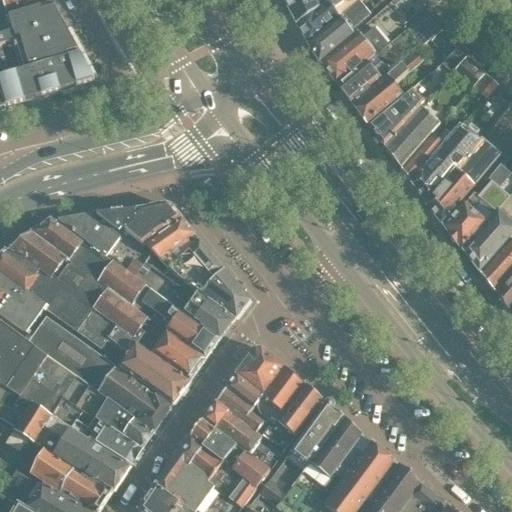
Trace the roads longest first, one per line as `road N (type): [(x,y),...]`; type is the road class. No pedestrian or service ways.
road 1 (residential): [(293,56),(425,224),(437,260),(511,337)]
road 2 (residential): [(301,290),(493,511)]
road 3 (secondary): [(339,256),(511,464)]
road 4 (secondary): [(0,207),(42,187),(165,157),(201,142),(226,119)]
road 5 (residential): [(83,0),(119,68),(116,93),(32,137),(0,168)]
road 6 (secondary): [(511,409),(364,233)]
road 7 (secondary): [(199,92),(151,125),(0,171)]
road 8 (secondary): [(364,233),(252,91)]
road 9 (secondary): [(226,119),(339,256)]
